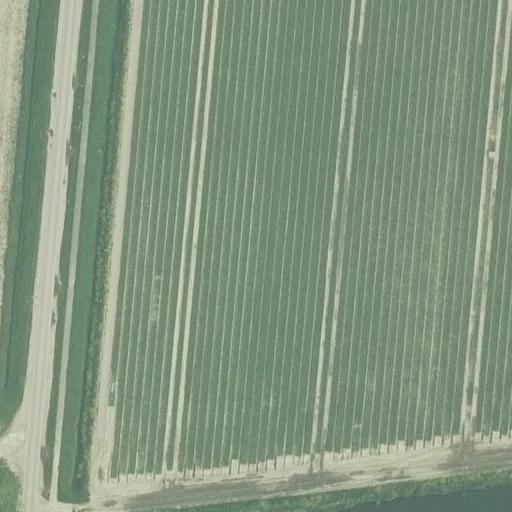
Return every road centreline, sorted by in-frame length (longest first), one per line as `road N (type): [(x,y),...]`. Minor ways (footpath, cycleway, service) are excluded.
road 1 (unclassified): [(33,511),(78,0)]
road 2 (track): [(175,511),(500,473)]
